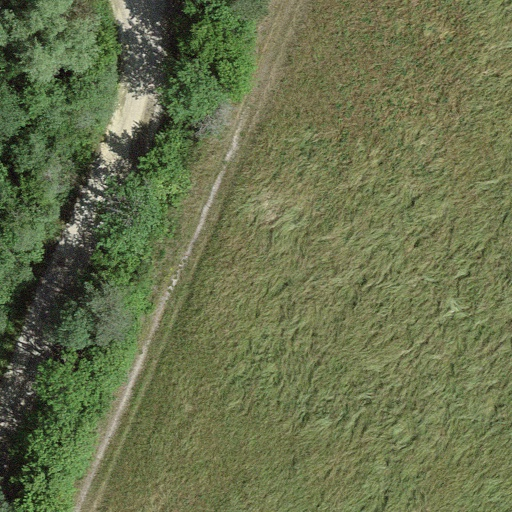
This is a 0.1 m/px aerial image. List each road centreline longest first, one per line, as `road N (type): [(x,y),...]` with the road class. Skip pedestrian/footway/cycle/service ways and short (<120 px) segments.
road 1 (track): [(75,511),(289,0)]
road 2 (track): [(0,446),(133,114),(144,29),(139,0)]
